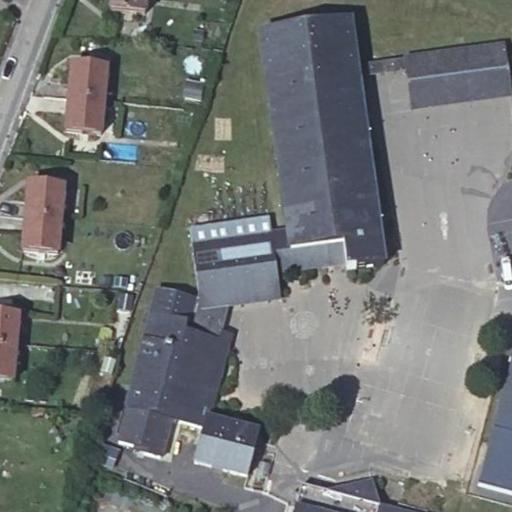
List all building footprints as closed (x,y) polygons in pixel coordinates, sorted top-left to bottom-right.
[(145,0),(110,0),(109,16),(145,19),(145,0)] [(346,275),(383,271),(357,85),(355,71),(349,24),(259,37),(288,237),(291,257),(327,252),(342,250),(344,266),(346,275)] [(511,102),(505,51),(355,71),(357,85),(407,78),(413,117),(511,103),(511,102)] [(70,70),(67,103),(101,106),(104,73),(70,70)] [(101,106),(67,103),(64,135),(99,139),(101,106)] [(27,188),(24,220),(61,222),(64,192),(27,188)] [(61,222),(24,220),(21,256),(58,259),(61,222)] [(291,257),(288,237),(271,239),(268,222),(189,234),(199,304),(157,293),(117,449),(144,455),(142,460),(159,464),(167,435),(164,435),(167,425),(201,433),(193,467),(247,481),(258,436),(210,424),(228,347),(220,345),(227,322),(226,310),(279,302),(276,277),(329,269),(327,252),(291,257)] [(327,252),(329,269),(344,266),(342,250),(327,252)] [(0,349),(15,351),(17,318),(8,318),(8,310),(0,309),(0,349)] [(15,351),(0,349),(0,385),(12,387),(15,351)] [(511,404),(481,484),(511,496),(511,404)] [(82,461),(108,471),(113,456),(88,446),(82,461)] [(385,511),(379,510),(372,485),(326,497),(300,490),(293,511),(385,511)]
